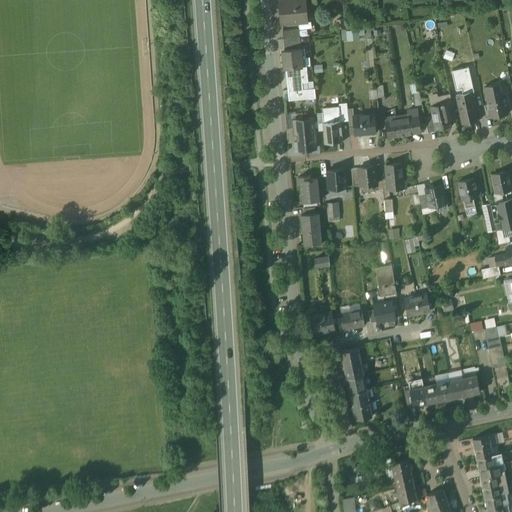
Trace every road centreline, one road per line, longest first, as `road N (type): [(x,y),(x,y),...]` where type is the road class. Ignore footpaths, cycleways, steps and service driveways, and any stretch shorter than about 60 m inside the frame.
road 1 (primary): [(202,0),(235,511)]
road 2 (residential): [(331,450),(309,409),(299,352),(264,0)]
road 3 (residential): [(46,511),(331,450)]
